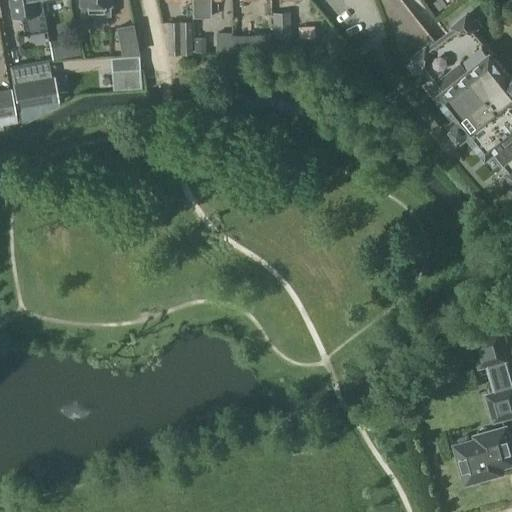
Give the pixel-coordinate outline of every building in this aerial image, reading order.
[(19,0),(24,30),(35,28),(46,26),(41,0),(19,0)] [(80,0),(81,14),(109,14),(109,0),(80,0)] [(191,0),(192,17),(210,17),(209,0),(215,0),(191,0)] [(372,0),(367,4),(374,15),(381,11),(391,25),(402,17),(396,8),(407,0),(372,0)] [(272,12),(272,28),(257,28),(258,50),(271,50),(271,46),(290,45),(290,36),(289,11),(272,12)] [(476,27),(466,14),(453,25),(455,27),(427,49),(426,47),(413,57),(423,70),(425,68),(442,90),(438,94),(456,117),(449,122),(461,137),(468,132),(486,155),(491,151),(508,173),(506,174),(511,181),(511,74),(511,73),(509,75),(492,54),(494,53),(475,29),(476,27)] [(117,27),(122,55),(140,51),(134,23),(117,27)] [(191,31),(191,29),(166,29),(167,53),(192,52),(192,50),(191,31)] [(231,51),(231,33),(217,33),(217,51),(231,51)] [(75,37),(50,36),(49,54),(75,55),(75,37)] [(16,108),(57,101),(53,76),(12,84),(16,108)] [(1,124),(16,121),(10,89),(0,90),(0,128),(1,128),(1,124)] [(499,331),(470,340),(478,369),(489,366),(496,391),(485,394),(493,423),(511,417),(511,381),(506,361),(508,361),(499,331)] [(474,435),(477,445),(456,451),(465,484),(488,477),(486,472),(511,464),(511,447),(506,426),(474,435)]
